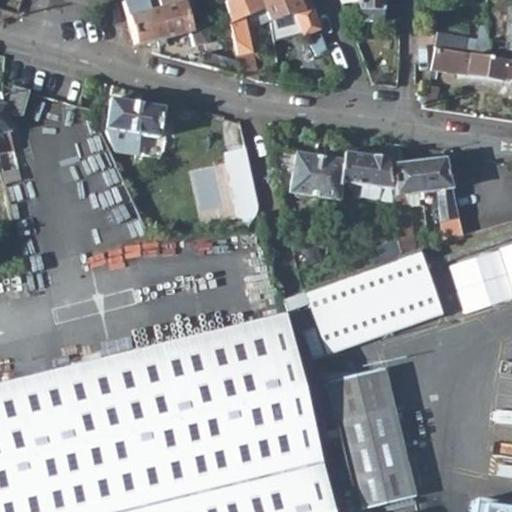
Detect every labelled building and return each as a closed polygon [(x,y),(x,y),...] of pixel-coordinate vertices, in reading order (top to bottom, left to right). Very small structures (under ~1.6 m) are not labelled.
[(191,0),(123,0),(121,1),(134,46),(188,32),(191,43),(203,41),(191,0)] [(224,8),(221,0),(202,0),(206,13),(224,8)] [(221,0),(224,8),(236,63),(239,75),(257,81),(250,51),(248,52),(243,29),(266,20),(275,44),(298,34),(299,36),(303,35),(319,28),(308,0),(221,0)] [(357,0),(360,22),(382,22),(382,0),(357,0)] [(311,56),(328,49),(319,28),(303,35),(311,56)] [(464,36),(435,32),(432,48),(462,52),(464,36)] [(486,39),(464,36),(462,52),(486,56),(486,39)] [(486,56),(511,60),(511,41),(505,41),(486,39),(486,56)] [(511,60),(486,56),(462,52),(432,48),(428,69),(511,81),(511,60)] [(236,63),(202,53),(199,64),(239,75),(236,63)] [(4,112),(19,116),(25,92),(10,88),(4,112)] [(161,108),(109,99),(102,128),(125,132),(156,138),(161,108)] [(0,154),(13,153),(1,101),(0,101),(0,154)] [(125,132),(102,128),(108,140),(123,142),(125,132)] [(257,217),(256,203),(242,138),(221,141),(237,224),(245,223),(257,217)] [(383,142),(390,190),(391,201),(397,240),(399,253),(412,249),(404,194),(419,193),(415,164),(401,165),(399,145),(383,142)] [(339,182),(342,160),(268,147),(271,162),(292,166),(288,192),(336,199),(339,183),(339,182)] [(390,190),(387,190),(383,158),(344,152),(342,159),(342,160),(339,182),(339,183),(359,185),(357,195),(380,199),(380,203),(391,201),(390,190)] [(440,242),(459,236),(444,161),(415,164),(419,193),(434,191),(436,218),(440,242)] [(434,243),(432,234),(425,236),(427,245),(434,243)] [(420,247),(427,245),(425,236),(418,238),(420,247)] [(397,240),(369,250),(374,264),(399,255),(399,253),(397,240)] [(511,243),(450,259),(464,311),(511,297),(511,243)] [(374,264),(301,291),(324,354),(439,313),(416,248),(412,249),(399,253),(399,255),(374,264)] [(328,511),(279,310),(0,379),(0,511),(328,511)] [(412,494),(381,365),(322,379),(354,508),(412,494)] [(511,511),(511,504),(469,498),(466,511),(511,511)]
